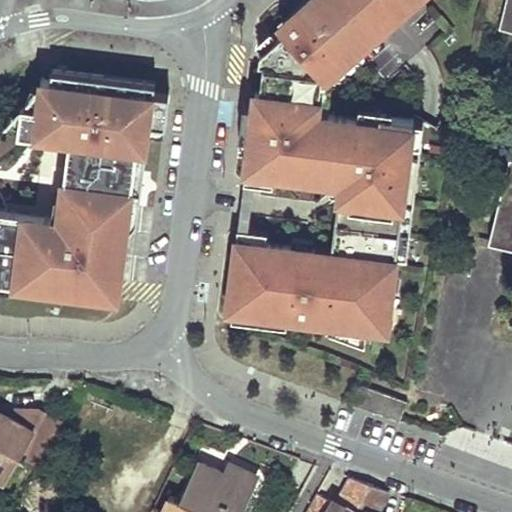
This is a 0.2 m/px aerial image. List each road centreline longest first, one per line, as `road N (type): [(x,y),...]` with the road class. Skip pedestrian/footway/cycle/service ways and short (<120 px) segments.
road 1 (residential): [(511,509),(221,404),(157,338)]
road 2 (residential): [(157,338),(177,297),(206,68),(202,17)]
road 3 (residential): [(0,28),(38,19),(168,26),(202,17)]
road 4 (residential): [(0,351),(114,358),(157,338)]
